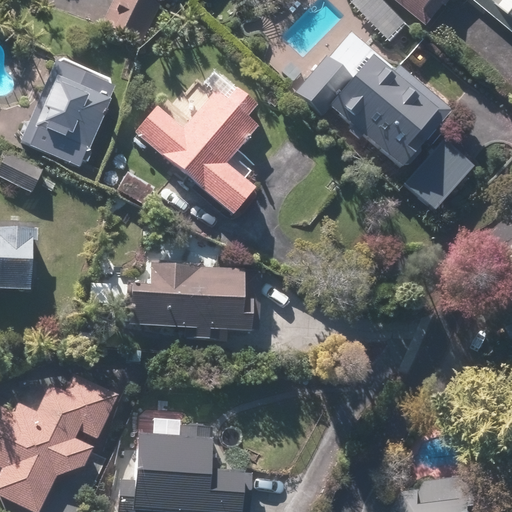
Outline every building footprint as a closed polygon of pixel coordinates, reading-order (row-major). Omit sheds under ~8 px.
[(408,23),(383,0),(349,0),(391,40),(408,23)] [(511,0),(395,0),(429,30),(455,0),(475,0),(511,33),(511,0)] [(327,52),(289,92),(318,119),(329,107),(393,167),(441,116),(374,53),(352,76),(327,52)] [(116,89),(57,61),(17,143),(77,171),(116,89)] [(232,217),(267,176),(238,151),(258,127),(248,118),(259,106),(215,69),(201,85),(192,78),(162,114),(155,107),(133,132),(232,217)] [(45,171),(8,153),(0,169),(0,179),(34,195),(45,171)] [(0,291),(32,293),(36,229),(0,226),(0,291)] [(242,270),(148,265),(147,283),(132,282),(130,328),(251,334),(253,297),(241,297),(242,270)] [(12,413),(0,406),(0,470),(1,471),(0,472),(0,511),(1,511),(59,511),(117,396),(73,374),(64,392),(48,384),(34,412),(16,403),(12,413)] [(123,451),(121,510),(163,511),(240,511),(242,472),(209,471),(211,428),(136,425),(135,452),(123,451)] [(482,511),(483,500),(468,500),(468,480),(420,487),(418,488),(416,488),(414,489),(412,490),(410,491),(409,492),(407,493),(405,494),(403,495),(401,496),(400,498),(398,499),(397,500),(395,502),(394,504),(392,505),(391,507),(390,509),(389,510),(387,511),(482,511)]
